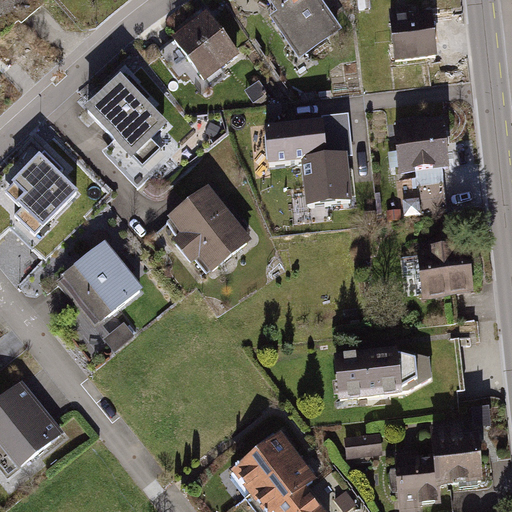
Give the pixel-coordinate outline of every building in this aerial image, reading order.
[(332,0),(269,0),(259,7),(303,69),(340,43),(317,11),(332,0)] [(209,22),(158,60),(176,84),(187,75),(204,98),(244,68),(209,22)] [(396,76),(437,70),(431,22),(389,28),(396,76)] [(177,146),(124,92),(88,128),(141,181),(177,146)] [(322,128),(265,134),(268,171),(302,168),(306,214),(351,209),(346,162),(353,161),(349,119),(322,121),(322,128)] [(399,189),(452,188),(451,137),(398,138),(399,189)] [(74,171),(47,146),(0,196),(0,197),(17,212),(9,221),(16,228),(12,232),(34,251),(84,196),(66,180),(74,171)] [(247,247),(207,196),(163,231),(203,282),(247,247)] [(138,292),(102,250),(57,288),(93,330),(138,292)] [(478,309),(475,262),(421,266),(424,313),(478,309)] [(115,347),(138,335),(129,319),(107,330),(115,347)] [(381,365),(339,369),(343,413),(385,409),(381,365)] [(66,443),(26,391),(0,411),(0,451),(20,478),(66,443)] [(385,455),(383,435),(347,438),(348,457),(385,455)] [(282,441),(233,485),(257,511),(316,511),(306,500),(323,485),(282,441)] [(488,495),(486,444),(434,446),(435,469),(395,470),(396,511),(442,511),(442,496),(488,495)]
